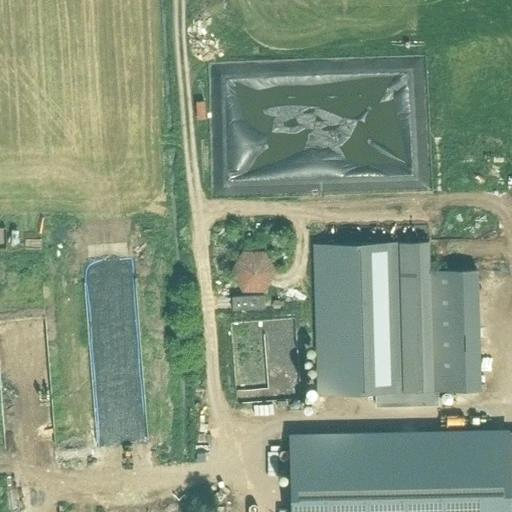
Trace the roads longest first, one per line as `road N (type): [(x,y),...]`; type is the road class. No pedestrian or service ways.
road 1 (track): [(179,0),(214,414),(233,424)]
road 2 (unclassified): [(233,424),(511,407)]
